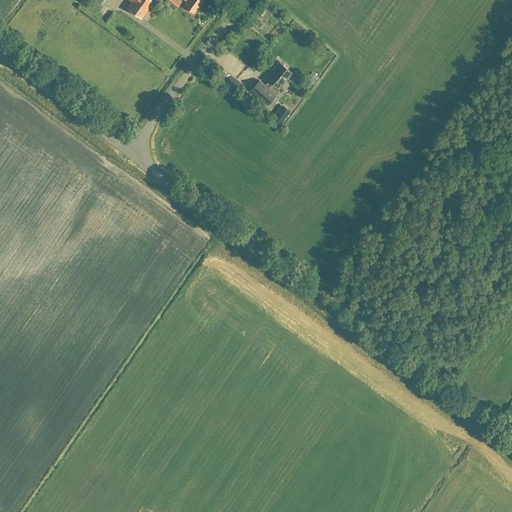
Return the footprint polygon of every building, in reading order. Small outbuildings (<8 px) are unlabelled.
[(151,0),(130,0),(132,1),(127,7),(141,17),(153,1),(151,0)] [(166,0),(177,8),(182,2),(179,0),(166,0)] [(186,0),(183,5),(194,13),(203,0),(186,0)] [(271,32),(284,16),(272,7),(259,23),(271,32)] [(274,94),(292,73),(279,62),(266,77),(269,80),(265,86),(259,81),(251,90),(267,105),(276,95),(274,94)] [(222,67),(217,75),(225,80),(229,72),(222,67)] [(231,76),(225,83),(235,91),(237,92),(243,85),(241,83),(231,76)] [(283,105),(280,108),(273,118),(281,124),(289,115),(291,112),(283,105)]
